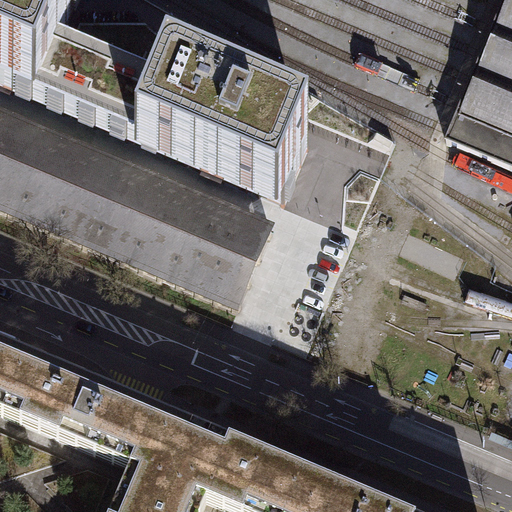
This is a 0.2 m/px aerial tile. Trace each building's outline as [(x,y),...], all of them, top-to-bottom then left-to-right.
[(0,0),(0,89),(141,148),(166,90),(59,46),(63,37),(78,0),(0,0)] [(511,0),(508,0),(506,6),(495,32),(485,57),(474,83),(464,107),(453,134),(448,145),(511,172),(511,0)] [(239,121),(166,90),(141,148),(134,164),(278,224),(309,150),(239,121)] [(272,236),(0,122),(0,217),(237,316),(238,313),(240,314),(241,310),(239,309),(248,289),(250,290),(252,285),(250,284),(258,265),(260,266),(262,261),(259,260),(268,240),(270,241),(272,236)] [(396,327),(419,219),(386,212),(377,254),(354,249),(342,301),(321,296),(310,344),(376,359),(384,324),(396,327)] [(60,378),(0,352),(0,511),(378,511),(138,410),(60,378)]
